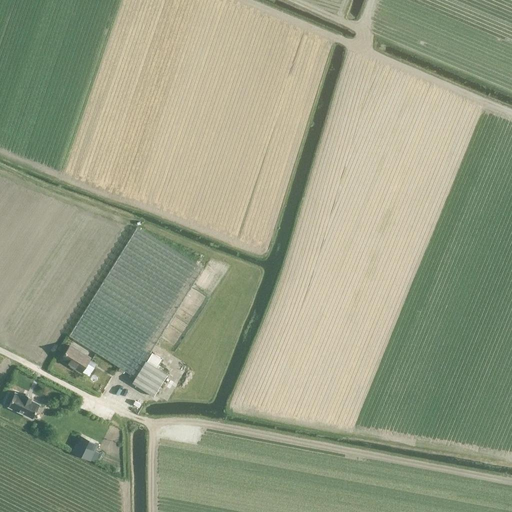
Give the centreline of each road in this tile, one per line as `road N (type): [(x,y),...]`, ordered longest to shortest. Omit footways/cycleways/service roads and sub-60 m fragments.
road 1 (track): [(511,480),(131,416)]
road 2 (track): [(511,115),(234,0)]
